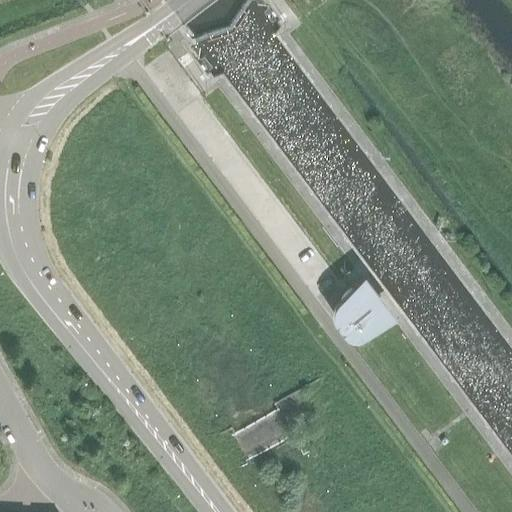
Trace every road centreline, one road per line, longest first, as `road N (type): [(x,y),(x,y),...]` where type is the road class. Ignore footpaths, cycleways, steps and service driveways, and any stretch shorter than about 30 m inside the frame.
road 1 (tertiary): [(215,511),(30,273),(14,235),(13,164)]
road 2 (tertiary): [(31,122),(56,94),(189,0)]
